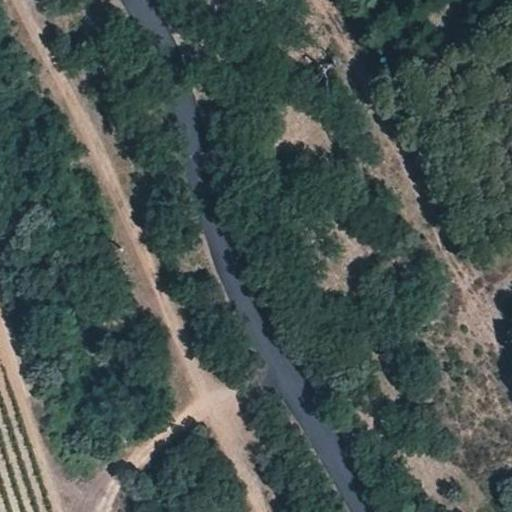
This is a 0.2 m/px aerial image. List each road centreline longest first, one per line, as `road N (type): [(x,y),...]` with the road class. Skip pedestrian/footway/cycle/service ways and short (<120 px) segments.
road 1 (track): [(273,511),(184,352),(128,199),(27,0)]
road 2 (tertiary): [(139,0),(164,35),(229,264),(270,354),(365,511)]
